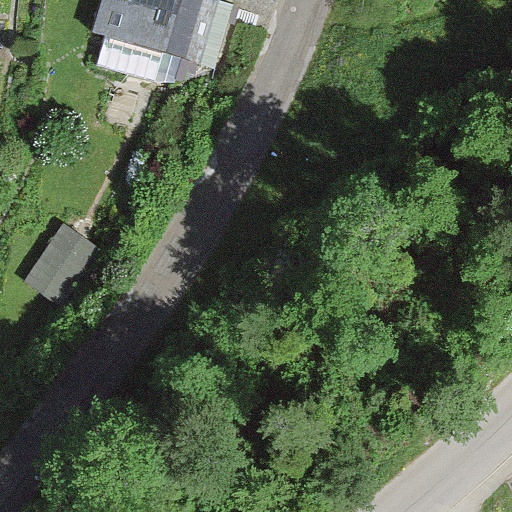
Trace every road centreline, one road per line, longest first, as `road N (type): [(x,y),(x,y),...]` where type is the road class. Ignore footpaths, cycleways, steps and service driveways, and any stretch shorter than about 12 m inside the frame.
road 1 (residential): [(305,0),(230,172),(0,486)]
road 2 (unclassified): [(407,511),(511,410)]
